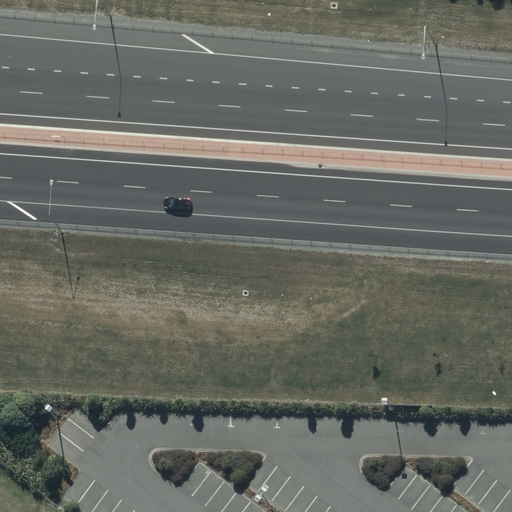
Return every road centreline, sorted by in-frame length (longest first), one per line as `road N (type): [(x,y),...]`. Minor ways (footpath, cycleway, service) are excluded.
road 1 (motorway): [(0,50),(511,108)]
road 2 (motorway): [(511,212),(0,176)]
road 3 (motorway): [(0,89),(511,125)]
